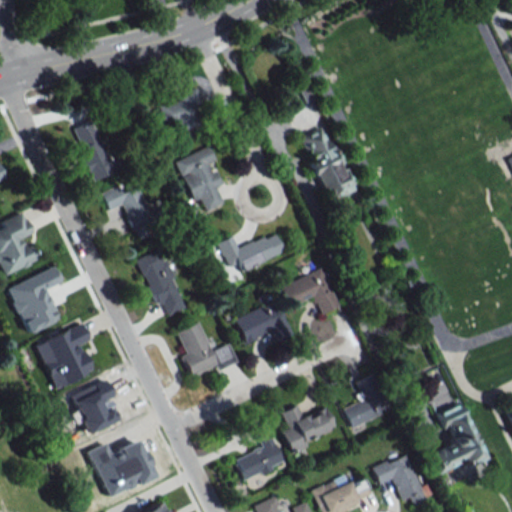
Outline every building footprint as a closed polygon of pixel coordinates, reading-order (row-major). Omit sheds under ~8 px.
[(174,92),(175,100),(156,103),(157,113),(153,113),(156,131),(201,124),(196,88),(174,92)] [(89,180),(110,172),(90,121),(69,129),(89,180)] [(351,190),(321,126),(295,138),(324,202),(351,190)] [(171,161),(190,203),(198,199),(202,210),(220,203),(213,187),(218,185),(208,162),(212,160),(206,146),(171,161)] [(133,179),(98,193),(105,210),(119,205),(128,230),(149,223),(133,179)] [(0,275),(33,260),(22,236),(29,233),(19,212),(0,220),(0,275)] [(280,254),(273,233),(234,246),(230,236),(215,241),(224,268),(236,264),(237,269),(280,254)] [(131,259),(151,305),(157,303),(163,316),(183,307),(157,248),(131,259)] [(336,306),(318,268),(277,286),(287,309),(311,299),(317,314),(336,306)] [(232,317),(240,342),(269,332),(270,338),(286,332),(275,302),(232,317)] [(214,370),(232,363),(225,344),(207,350),(197,322),(171,332),(188,375),(212,366),(214,370)] [(380,414),(372,394),(339,407),(347,427),(380,414)] [(435,411),(447,445),(424,454),(432,476),(481,458),(460,402),(435,411)] [(511,406),(511,407),(510,402),(501,406),(511,434),(511,406)] [(278,431),(286,453),(304,446),(300,438),(331,427),(323,407),(299,416),(295,405),(277,411),(284,429),(278,431)] [(238,481),(281,465),(264,420),(249,426),(258,448),(230,459),(238,481)] [(367,466),(374,484),(388,479),(396,501),(406,497),(409,505),(429,497),(423,483),(418,485),(405,452),(367,466)] [(307,490),(316,511),(337,511),(369,498),(360,478),(349,483),(345,473),(307,490)] [(287,508),(288,511),(279,511),(273,495),(251,504),(254,511),(308,511),(304,501),(287,508)] [(166,511),(162,500),(132,511),(166,511)]
